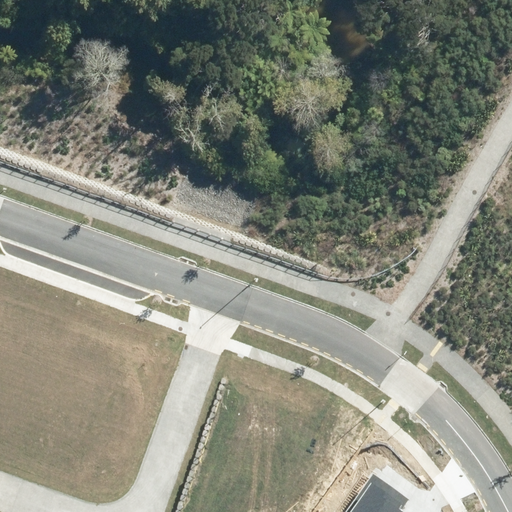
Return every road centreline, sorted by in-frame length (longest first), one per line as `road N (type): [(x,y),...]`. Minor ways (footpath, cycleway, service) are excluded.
road 1 (residential): [(511,506),(477,448),(408,381),(350,342),(223,293)]
road 2 (residential): [(135,511),(161,472),(223,293)]
road 3 (residential): [(223,293),(0,218)]
